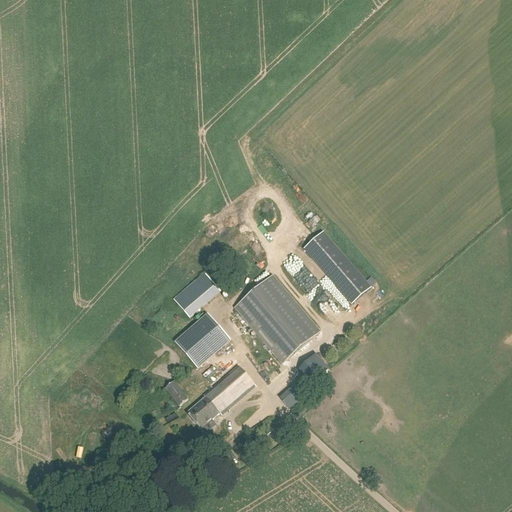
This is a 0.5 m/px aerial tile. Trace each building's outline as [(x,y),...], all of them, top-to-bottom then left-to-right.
[(324,233),(304,250),(352,306),(372,289),(324,233)] [(221,294),(205,275),(174,301),(190,320),(221,294)] [(321,333),(273,277),(234,310),(282,366),(321,333)] [(212,316),(179,344),(199,368),(232,341),(212,316)] [(325,344),(332,337),(327,333),(321,340),(325,344)] [(214,365),(222,373),(227,368),(219,360),(214,365)] [(256,389),(239,368),(205,396),(206,398),(187,414),(201,431),(205,436),(216,427),(212,421),(220,415),(222,417),(256,389)] [(188,400),(175,383),(165,391),(179,408),(188,400)] [(161,409),(168,405),(165,398),(157,401),(161,409)]
